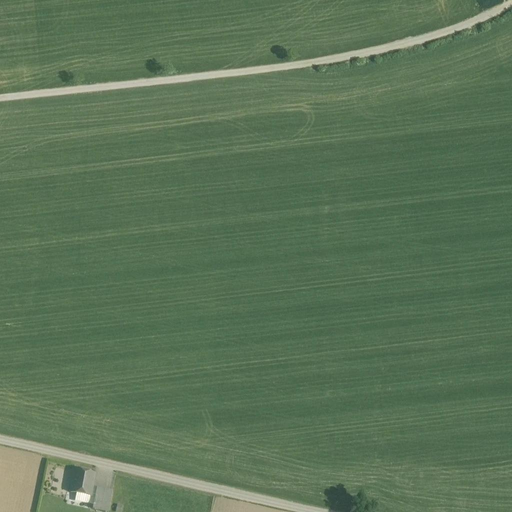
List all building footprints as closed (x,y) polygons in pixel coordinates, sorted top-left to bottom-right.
[(94,475),(75,471),(71,493),(90,496),(92,488),(94,475)] [(96,488),(92,488),(90,496),(71,493),(69,501),(93,505),(94,501),(96,488)] [(104,490),(96,488),(94,501),(102,503),(104,490)] [(112,491),(104,490),(102,503),(100,511),(108,511),(112,491)] [(102,503),(94,501),(93,505),(92,509),(100,511),(102,503)]
